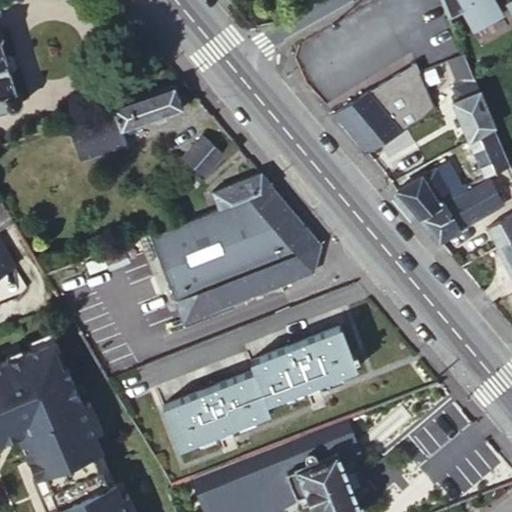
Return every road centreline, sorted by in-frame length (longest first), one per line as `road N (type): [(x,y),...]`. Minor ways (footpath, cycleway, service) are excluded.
road 1 (primary): [(511,394),(233,63)]
road 2 (residential): [(233,63),(338,0)]
